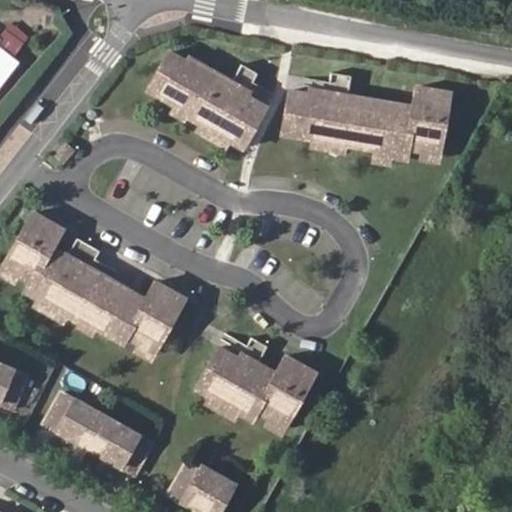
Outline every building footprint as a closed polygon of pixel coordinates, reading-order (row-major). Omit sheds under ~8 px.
[(35,58),(47,67),(69,39),(58,28),(35,58)] [(0,86),(18,63),(0,48),(0,86)] [(151,92),(179,109),(179,108),(192,115),(190,118),(203,127),(204,126),(231,142),(246,150),(269,110),(249,98),(189,64),(172,54),(151,92)] [(249,98),(252,92),(236,83),(193,58),(189,64),(249,98)] [(261,76),(245,67),(236,83),(252,92),(261,76)] [(413,151),(428,154),(441,156),(443,156),(453,97),(419,91),(416,109),(415,116),(313,98),(293,94),(286,136),(319,142),(349,147),(379,152),(378,156),(380,156),(394,158),(411,162),(413,151)] [(332,94),(314,91),(313,98),(415,116),(416,109),(352,98),(332,94)] [(192,115),(179,108),(179,109),(176,115),(188,122),(190,118),(192,115)] [(228,148),(231,142),(204,126),(203,127),(200,132),(228,148)] [(349,147),(319,142),(317,149),(348,154),(349,147)] [(77,152),(68,145),(57,159),(65,166),(77,152)] [(441,156),(428,154),(426,161),(440,164),(441,156)] [(380,156),(379,163),(392,166),(394,158),(380,156)] [(54,248),(63,232),(34,215),(3,269),(5,270),(17,277),(30,284),(25,294),(40,302),(66,317),(81,326),(83,323),(95,329),(124,346),(127,339),(140,347),(152,354),(155,355),(185,302),(155,285),(146,301),(143,306),(50,254),(54,248)] [(101,254),(79,241),(69,256),(92,269),(101,254)] [(69,256),(54,248),(50,254),(143,306),(146,301),(92,269),(69,256)] [(13,283),(17,277),(5,270),(1,277),(13,283)] [(66,317),(40,302),(36,309),(63,324),(66,317)] [(79,329),(91,336),(95,329),(83,323),(81,326),(79,329)] [(269,350),(254,341),(245,357),(260,366),(269,350)] [(152,354),(140,347),(137,354),(149,360),(152,354)] [(273,424),(285,430),(288,431),(318,378),(288,361),(279,376),(275,383),(242,363),(221,352),(198,393),(213,402),(239,417),(255,425),(260,416),(273,424)] [(279,376),(260,366),(245,357),(242,363),(275,383),(279,376)] [(27,380),(0,368),(0,407),(13,413),(27,380)] [(152,448),(63,397),(45,428),(135,479),(152,448)] [(239,417),(213,402),(209,408),(236,423),(239,417)] [(285,430),(273,424),(270,430),(281,437),(285,430)] [(171,500),(192,511),(223,511),(236,490),(204,472),(201,477),(188,469),(171,500)]
